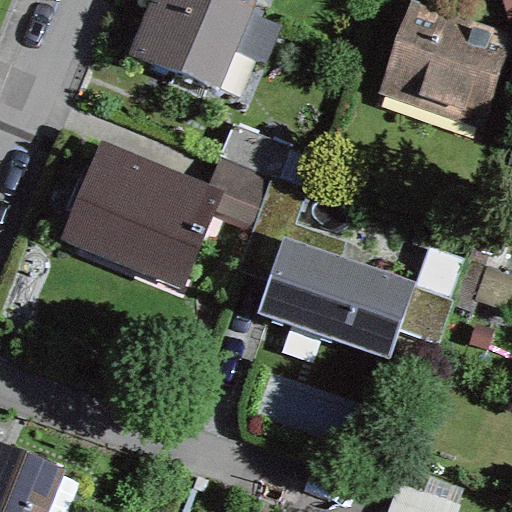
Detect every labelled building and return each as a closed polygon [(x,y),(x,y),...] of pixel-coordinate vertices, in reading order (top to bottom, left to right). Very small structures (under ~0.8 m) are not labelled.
[(208,89),(225,48),(241,10),(217,0),(164,0),(147,41),(139,60),(208,89)] [(244,0),(217,0),(241,10),(244,0)] [(262,63),(277,25),(241,10),(225,48),(262,63)] [(438,19),(412,10),(388,78),(487,113),(511,45),(438,19)] [(292,151),(236,128),(223,159),(273,180),(279,182),(292,151)] [(189,277),(218,205),(100,157),(77,213),(71,228),(189,277)] [(223,159),(210,192),(262,213),(273,180),(223,159)] [(273,180),(262,213),(251,245),(280,255),(279,256),(282,257),(279,274),(264,315),(307,330),(388,359),(398,330),(438,345),(452,306),(337,265),(343,246),(292,228),(305,191),(279,182),(273,180)] [(467,261),(452,306),(472,313),(488,268),(467,261)] [(74,483),(0,451),(0,511),(67,511),(77,489),(74,483)] [(392,511),(456,511),(458,508),(401,488),(392,511)]
